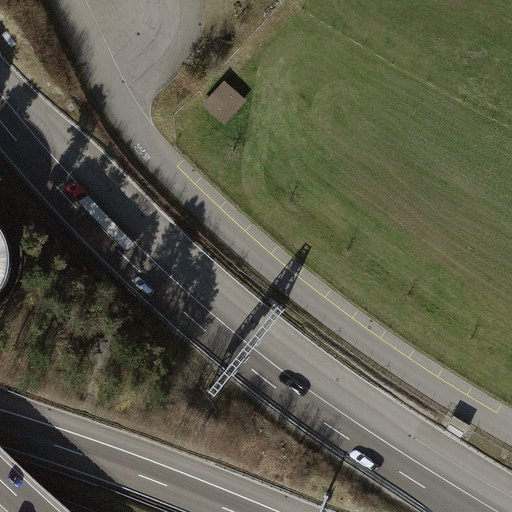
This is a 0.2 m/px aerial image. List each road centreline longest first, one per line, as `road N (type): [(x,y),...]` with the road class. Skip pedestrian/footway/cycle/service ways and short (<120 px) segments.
road 1 (unclassified): [(69,0),(101,75),(146,144),(209,205),(352,330),(511,426)]
road 2 (motorway): [(465,511),(327,424),(187,314),(0,119)]
road 3 (motorway): [(234,511),(0,427)]
road 4 (unknown): [(113,95),(177,41),(194,0)]
